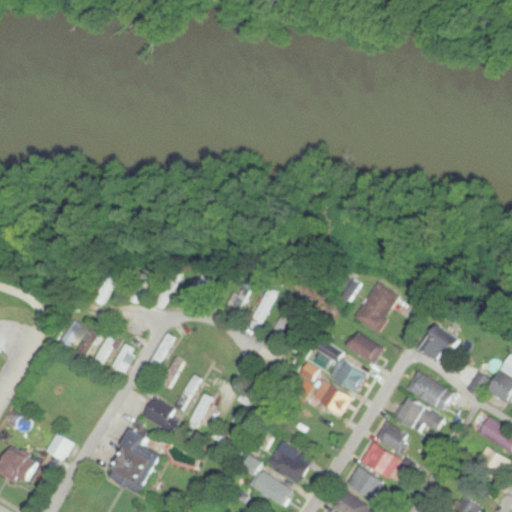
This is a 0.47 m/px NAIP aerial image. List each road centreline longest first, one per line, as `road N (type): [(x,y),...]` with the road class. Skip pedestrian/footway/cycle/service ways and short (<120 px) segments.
road 1 (residential): [(75,476),(173,321),(221,323),(247,345),(242,377),(217,423)]
road 2 (residential): [(315,511),(412,360),(433,365),(511,426)]
